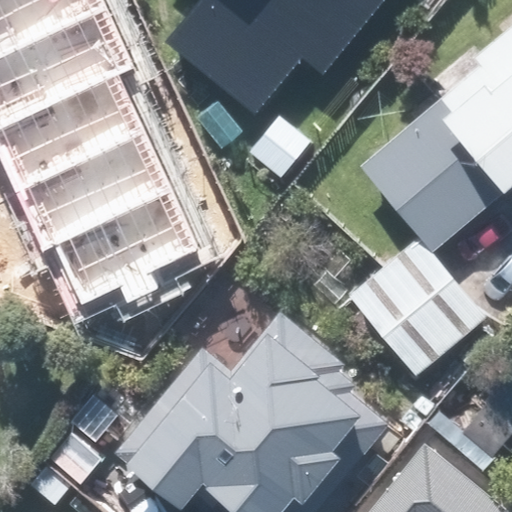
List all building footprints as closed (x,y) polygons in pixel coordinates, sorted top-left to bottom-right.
[(225,246),(205,201),(210,199),(194,163),(208,157),(140,0),(0,0),(0,116),(78,83),(94,121),(47,141),(78,213),(157,179),(173,215),(150,225),(170,269),(225,246)] [(378,0),(206,0),(182,26),(264,100),(354,0),(374,0),(376,2),(378,0)] [(445,242),(511,185),(511,12),(502,21),(509,28),(481,51),(475,44),(453,63),(467,80),(374,158),(445,242)] [(321,134),(288,109),(258,147),(291,172),(321,134)] [(359,290),(376,310),(364,320),(413,378),(494,310),(428,231),(359,290)] [(388,411),(284,322),(234,381),(204,356),(130,443),(203,505),(224,481),(259,511),(300,511),(321,488),(329,495),(364,455),(357,448),(388,411)] [(511,511),(511,503),(435,439),(385,498),(401,511),(511,511)] [(75,511),(65,503),(56,511),(75,511)]
